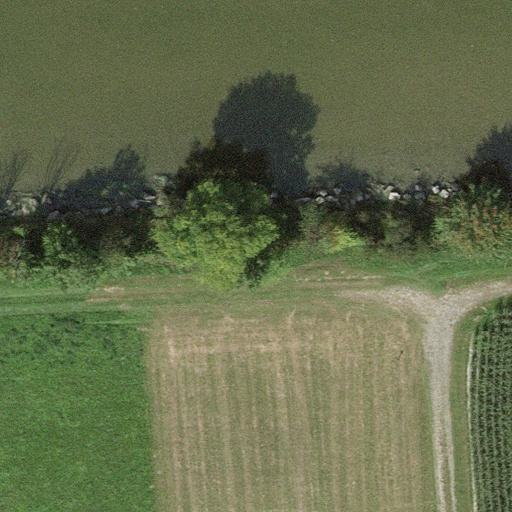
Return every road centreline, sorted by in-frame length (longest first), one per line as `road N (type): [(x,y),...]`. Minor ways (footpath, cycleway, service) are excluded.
road 1 (track): [(0,323),(511,303)]
road 2 (track): [(450,307),(456,511)]
